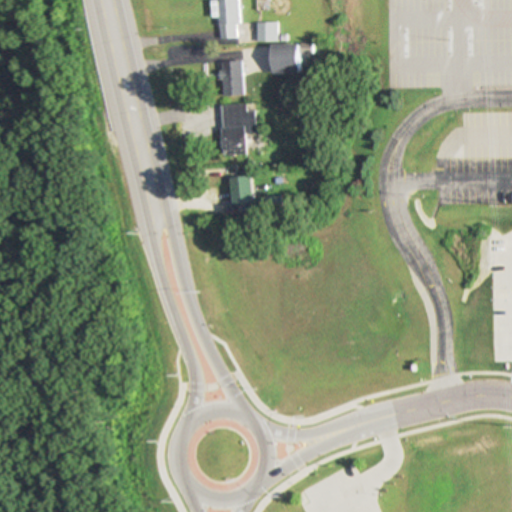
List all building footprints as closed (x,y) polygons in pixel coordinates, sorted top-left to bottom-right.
[(219,19),(219,40),(239,39),(238,0),(211,0),(212,19),(219,19)] [(276,23),(257,23),(257,41),(276,41),(276,23)] [(273,73),(301,73),(301,54),(312,54),(312,44),(273,44),(273,73)] [(244,96),(244,62),(222,62),(222,96),(244,96)] [(247,155),(247,134),(256,134),(255,111),(247,111),(247,105),(222,105),(223,156),(247,155)] [(255,204),(254,177),(232,177),(233,205),(255,204)]
